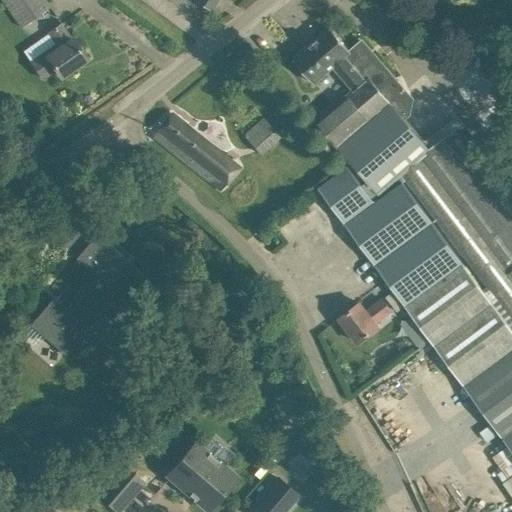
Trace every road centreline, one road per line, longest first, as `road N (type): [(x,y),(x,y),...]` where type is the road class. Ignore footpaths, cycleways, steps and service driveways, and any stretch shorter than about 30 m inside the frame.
road 1 (unclassified): [(389,511),(362,461),(314,320),(120,117)]
road 2 (unclassified): [(120,117),(269,0)]
road 3 (unclassified): [(0,196),(120,117)]
